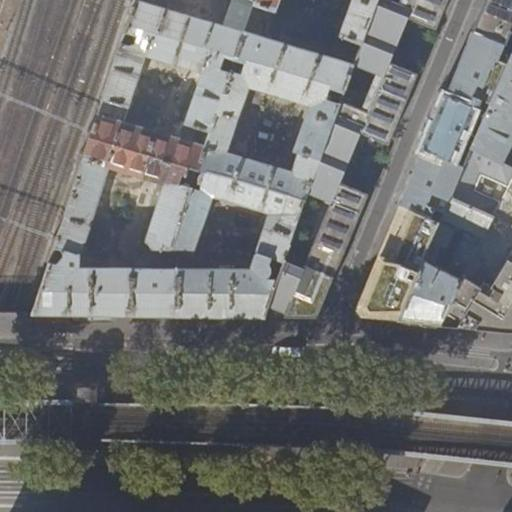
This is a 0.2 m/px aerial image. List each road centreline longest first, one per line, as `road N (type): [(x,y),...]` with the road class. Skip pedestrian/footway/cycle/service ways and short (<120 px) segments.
road 1 (primary): [(0,481),(311,482),(471,494)]
road 2 (residential): [(315,362),(462,0)]
road 3 (primary): [(315,362),(0,357)]
road 4 (primary): [(511,383),(315,362)]
